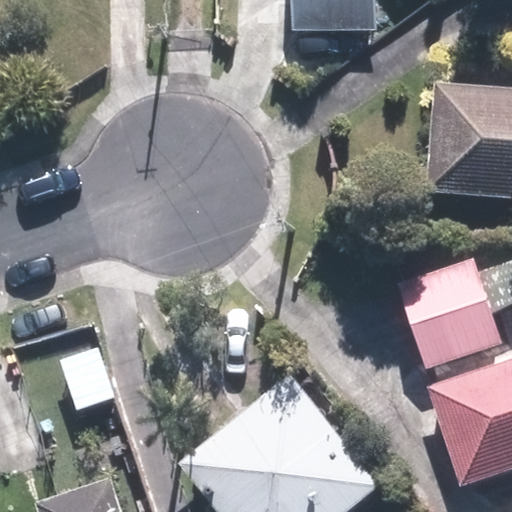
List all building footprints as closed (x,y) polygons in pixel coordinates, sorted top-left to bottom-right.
[(360,0),(286,0),(288,39),(362,36),(360,0)] [(511,94),(424,89),(417,198),(511,203),(511,94)] [(466,265),(390,287),(415,370),(491,347),(466,265)] [(511,361),(420,392),(454,491),(511,471),(511,302),(509,303),(511,311),(511,361)] [(280,379),(170,465),(206,511),(345,511),(370,493),(280,379)] [(29,507),(30,511),(109,511),(101,484),(29,507)]
